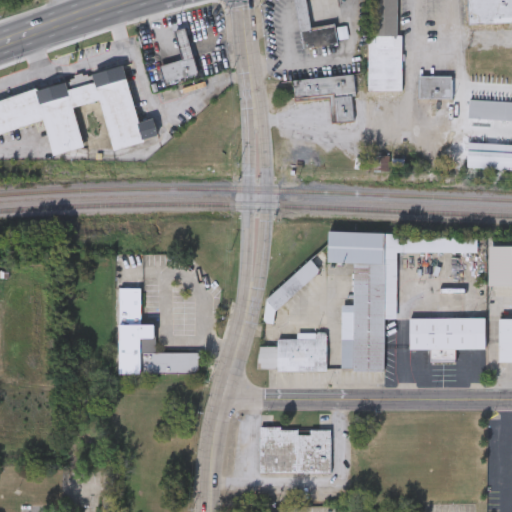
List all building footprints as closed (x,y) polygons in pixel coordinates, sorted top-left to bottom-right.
[(296,0),(306,0),(309,15),(311,28),(336,24),(338,43),(303,48),(299,17),(296,0)] [(370,90),(369,0),(398,0),(398,35),(403,35),(402,90),(370,90)] [(511,22),(469,24),(468,0),(511,0),(511,22)] [(165,81),(160,65),(183,59),(175,30),(185,27),(197,72),(165,81)] [(0,100),(122,66),(137,118),(153,114),(158,132),(113,145),(99,97),(72,105),(84,146),(54,154),(45,124),(0,136),(0,100)] [(353,75),(356,121),(335,122),(333,94),(295,97),(293,79),(353,75)] [(452,76),(452,99),(419,99),(419,76),(452,76)] [(511,101),(511,120),(469,118),(470,100),(511,101)] [(511,143),(511,168),(468,167),(468,142),(511,143)] [(383,369),(341,368),(342,303),(353,304),(354,261),(329,261),(275,309),(266,298),(319,250),(328,250),(328,231),(477,235),(476,252),(397,250),(395,310),(395,316),(385,316),(383,369)] [(120,370),(120,286),(141,286),(141,322),(156,322),(156,350),(199,350),(199,370),(120,370)] [(411,315),(485,315),(485,346),(411,346),(411,315)] [(511,362),(499,362),(499,319),(511,319),(511,362)] [(327,371),(259,371),(259,347),(278,347),(278,339),(298,339),(298,334),(327,334),(327,371)] [(331,427),(331,471),(261,471),(261,427),(331,427)]
